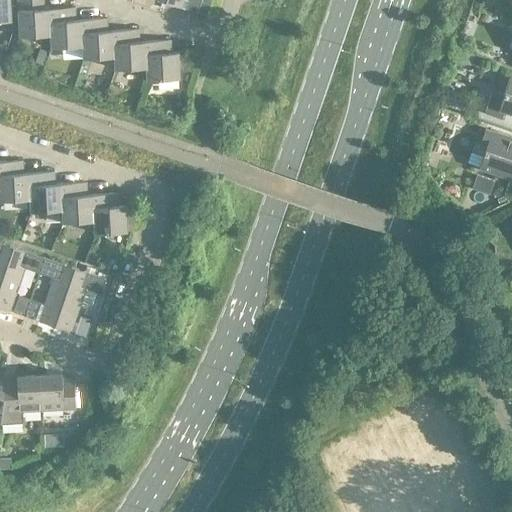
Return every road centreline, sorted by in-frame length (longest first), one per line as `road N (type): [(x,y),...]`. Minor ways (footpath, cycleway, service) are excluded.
road 1 (secondary): [(341,0),(201,386),(132,511)]
road 2 (secondary): [(197,511),(287,323),(397,0)]
road 3 (residential): [(153,205),(104,350),(76,355),(0,329)]
road 4 (residential): [(153,205),(141,183),(0,135)]
road 5 (residential): [(88,0),(198,39),(218,26),(227,0)]
